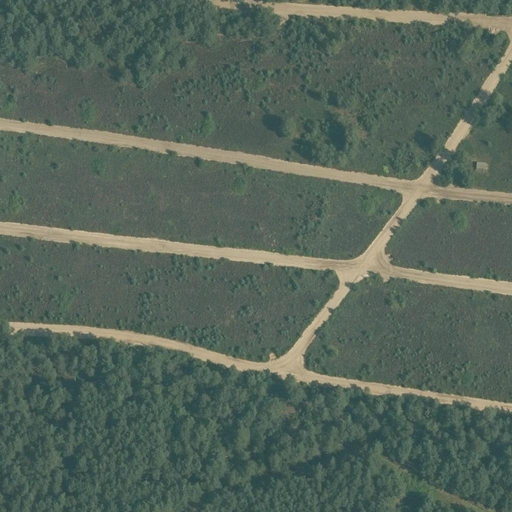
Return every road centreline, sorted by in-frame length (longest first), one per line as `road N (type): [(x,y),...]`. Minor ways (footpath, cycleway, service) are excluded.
road 1 (track): [(511,412),(275,377),(121,335),(0,327)]
road 2 (track): [(0,126),(511,200)]
road 3 (track): [(511,289),(0,228)]
road 4 (track): [(89,0),(511,25)]
road 5 (track): [(511,58),(275,377)]
